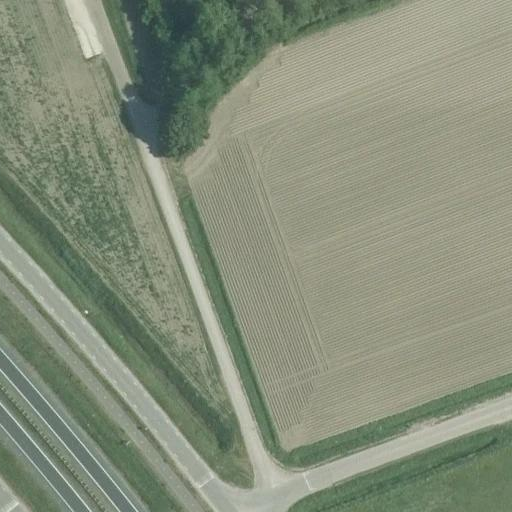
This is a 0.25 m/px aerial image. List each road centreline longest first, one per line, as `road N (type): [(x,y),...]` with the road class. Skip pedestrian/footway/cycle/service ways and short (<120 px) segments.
road 1 (unclassified): [(271,497),(93,0)]
road 2 (tertiary): [(0,243),(227,511)]
road 3 (tertiary): [(271,497),(511,406)]
road 4 (trunk): [(125,511),(0,363)]
road 5 (trunk): [(0,417),(79,511)]
